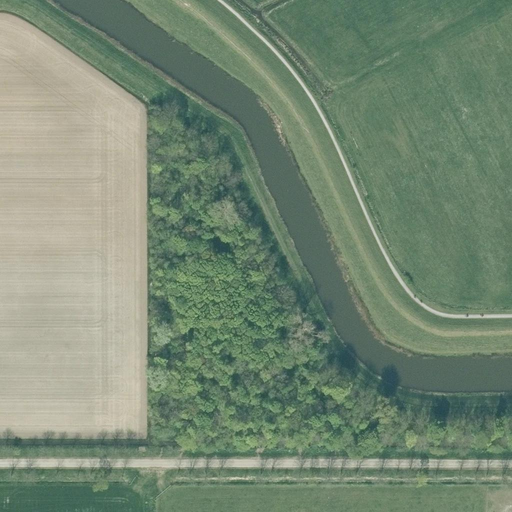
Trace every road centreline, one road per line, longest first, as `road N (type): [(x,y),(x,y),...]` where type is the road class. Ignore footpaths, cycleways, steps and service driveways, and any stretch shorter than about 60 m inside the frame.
road 1 (track): [(24,0),(228,131),(309,310),(349,378),(395,401),(511,402)]
road 2 (unclassified): [(0,463),(511,464)]
